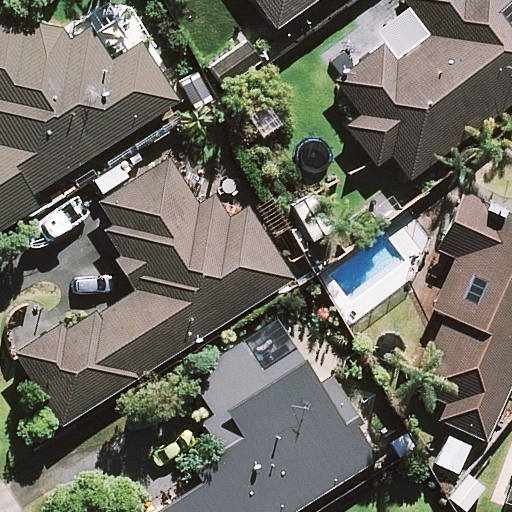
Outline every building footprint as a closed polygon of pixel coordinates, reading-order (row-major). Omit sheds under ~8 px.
[(250,0),(274,32),(317,0),(250,0)] [(511,0),(402,0),(409,9),(374,35),(381,45),(358,63),(349,50),(331,64),(366,111),(343,128),(373,168),(388,157),(406,181),(511,101),(511,0)] [(116,57),(92,19),(62,39),(39,27),(5,25),(0,28),(0,227),(24,212),(18,202),(173,102),(136,44),(116,57)] [(195,208),(164,160),(95,204),(109,227),(98,235),(134,292),(93,317),(88,310),(14,357),(58,427),(290,280),(230,186),(195,208)] [(511,208),(462,186),(433,252),(451,260),(428,311),(441,317),(409,390),(440,404),(433,421),(449,429),(432,468),(456,478),(473,439),(479,442),(511,366),(511,208)] [(256,374),(238,344),(184,378),(205,412),(192,420),(214,454),(186,471),(195,485),(152,511),(291,511),(370,463),(298,348),(256,374)]
